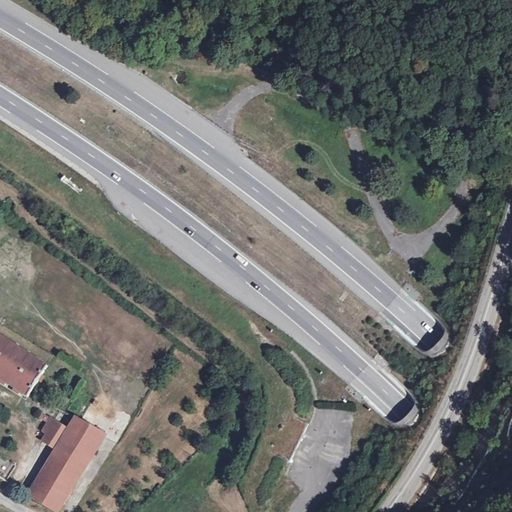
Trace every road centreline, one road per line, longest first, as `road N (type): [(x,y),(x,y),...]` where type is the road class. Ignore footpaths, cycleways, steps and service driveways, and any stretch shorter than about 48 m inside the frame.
road 1 (motorway): [(0,96),(241,267),(511,500)]
road 2 (motorway): [(511,415),(366,276),(283,211),(156,115),(0,16)]
road 3 (tertiary): [(511,232),(451,404),(388,511)]
